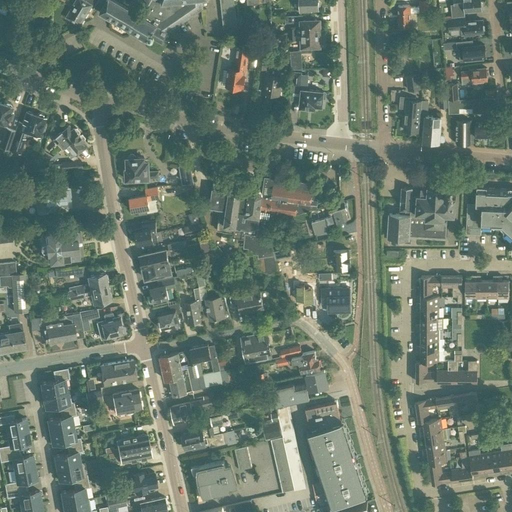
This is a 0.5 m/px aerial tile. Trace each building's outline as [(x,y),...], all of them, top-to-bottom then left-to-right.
[(75,0),(66,17),(80,25),(91,6),(92,4),(84,0),(75,0)] [(115,0),(106,0),(99,12),(147,40),(148,39),(150,40),(152,40),(153,38),(162,43),(168,33),(167,32),(202,8),(201,0),(142,0),(135,12),(115,0)] [(236,17),(234,0),(221,0),(225,38),(238,36),(237,29),(236,17)] [(296,0),(297,1),(300,1),(300,2),(300,10),(311,9),(316,9),(316,8),(323,8),(322,0),(296,0)] [(429,0),(419,0),(420,5),(420,11),(430,11),(429,0)] [(454,0),(455,4),(457,3),(458,16),(465,15),(465,10),(481,9),(481,7),(483,6),(482,3),(481,2),(480,0),(454,0)] [(409,4),(398,5),(399,27),(401,27),(401,32),(408,31),(408,27),(410,27),(410,12),(410,6),(409,4)] [(304,15),(286,15),(286,22),(296,22),(296,27),(289,27),(289,29),(287,29),(287,33),(301,33),(320,32),(319,27),(321,27),(321,20),(319,20),(319,19),(304,20),(304,15)] [(465,16),(448,17),(450,29),(460,28),(461,35),(465,35),(465,36),(475,35),(475,32),(484,31),(483,30),(485,29),(484,25),(483,24),(482,19),(465,20),(465,16)] [(301,33),(287,33),(288,37),(290,37),(290,39),(296,38),(302,38),(302,46),(302,52),(311,51),(311,46),(320,45),(320,44),(322,44),(321,37),(320,37),(320,32),(301,33)] [(469,40),(455,41),(456,48),(458,47),(459,59),(465,58),(465,61),(484,59),(484,56),(486,56),(485,44),(469,46),(469,40)] [(259,46),(257,58),(258,58),(269,59),(269,58),(270,58),(271,54),(269,53),(270,47),(264,46),(264,47),(259,46)] [(230,67),(227,85),(240,87),(241,85),(243,85),(244,75),(248,49),(238,47),(235,68),(230,67)] [(302,51),(290,51),(292,68),(303,67),(302,51)] [(280,54),(279,62),(290,63),(291,55),(280,54)] [(471,70),(459,71),(460,83),(472,82),(473,86),(475,88),(480,87),(482,85),(481,80),(488,80),(487,67),(471,68),(471,70)] [(265,74),(263,84),(266,84),(265,92),(269,93),(269,94),(279,96),(279,94),(284,94),(287,71),(276,69),(275,74),(273,74),(273,72),(266,71),(266,74),(265,74)] [(294,71),(292,85),(299,85),(299,89),(302,89),(300,106),(315,108),(315,105),(322,106),(323,98),(325,98),(326,92),(323,92),(323,91),(307,89),(308,75),(301,74),(301,72),(294,71)] [(418,74),(407,75),(409,89),(420,87),(418,74)] [(456,82),(446,83),(446,91),(447,99),(449,99),(449,98),(457,98),(456,82)] [(447,99),(446,91),(439,92),(440,107),(448,106),(447,99)] [(473,97),(457,98),(449,98),(449,99),(449,112),(459,112),(459,107),(473,107),(473,97)] [(487,112),(487,97),(473,97),(473,107),(473,112),(487,112)] [(407,99),(405,130),(418,131),(420,100),(407,99)] [(0,121),(6,124),(13,106),(0,101),(0,121)] [(21,137),(24,130),(39,135),(41,129),(44,130),(46,123),(43,123),(45,116),(26,110),(22,121),(18,120),(15,130),(9,149),(20,152),(25,138),(21,137)] [(421,110),(420,126),(423,126),(422,140),(439,142),(441,116),(427,115),(428,110),(421,110)] [(456,120),(456,142),(470,142),(470,120),(456,120)] [(475,122),(475,137),(496,137),(496,122),(475,122)] [(57,135),(53,138),(56,141),(62,147),(78,133),(80,130),(76,126),(73,127),(73,126),(71,128),(68,124),(56,134),(57,135)] [(0,146),(9,149),(15,130),(5,127),(0,141),(0,146)] [(78,133),(62,147),(70,158),(74,154),(74,155),(86,144),(83,141),(84,139),(78,133)] [(48,159),(52,155),(44,150),(40,162),(48,159)] [(127,168),(126,168),(126,179),(159,178),(158,170),(148,171),(148,161),(144,161),(144,157),(136,157),(135,156),(135,155),(134,155),(134,154),(133,153),(132,153),(131,153),(130,154),(129,154),(128,155),(128,156),(128,157),(128,158),(126,158),(127,168)] [(32,166),(29,166),(29,170),(32,170),(37,169),(40,162),(34,161),(32,166)] [(173,180),(168,180),(168,184),(182,184),(194,183),(190,164),(179,166),(182,182),(173,182),(173,180)] [(213,187),(210,205),(220,207),(217,228),(235,231),(236,224),(245,226),(244,232),(245,232),(243,246),(248,246),(249,253),(255,252),(256,272),(266,272),(266,273),(280,272),(264,222),(264,220),(258,222),(259,214),(262,213),(262,209),(284,213),(283,217),(309,209),(311,189),(273,184),(272,194),(262,193),(259,188),(254,187),(249,191),(249,192),(241,191),(241,190),(238,185),(233,184),(230,188),(231,183),(226,176),(214,175),(213,180),(221,181),(220,188),(213,187)] [(389,212),(388,237),(392,237),(391,241),(411,242),(408,242),(409,236),(445,238),(447,214),(454,215),(456,196),(452,195),(453,185),(427,184),(427,187),(420,187),(420,193),(417,193),(416,197),(411,197),(412,186),(401,186),(401,193),(400,193),(400,203),(400,213),(389,212)] [(67,208),(65,186),(34,189),(37,213),(48,212),(47,210),(67,208)] [(148,200),(160,198),(158,186),(146,188),(147,194),(130,197),(132,210),(139,209),(140,214),(148,212),(147,207),(149,207),(148,200)] [(511,191),(508,191),(508,188),(487,187),(486,187),(486,190),(476,190),(476,203),(467,202),(466,233),(481,233),(481,221),(491,221),(491,224),(500,225),(501,222),(511,232),(511,234),(511,235),(511,239),(511,191)] [(305,218),(297,220),(302,236),(314,232),(314,233),(329,228),(328,222),(333,220),(334,221),(347,217),(345,208),(346,208),(346,207),(348,205),(346,201),(344,200),(344,199),(329,204),(331,214),(326,215),(326,216),(310,220),(306,221),(305,218)] [(188,213),(191,223),(191,224),(204,221),(202,211),(200,211),(188,213)] [(143,227),(135,228),(138,244),(158,240),(157,234),(155,234),(155,232),(157,231),(156,219),(142,221),(143,227)] [(191,224),(184,226),(186,235),(206,230),(204,221),(191,224)] [(13,229),(0,229),(0,242),(14,241),(13,229)] [(40,246),(40,247),(40,248),(41,249),(42,250),(42,251),(46,251),(47,260),(50,259),(50,261),(63,259),(63,258),(79,256),(79,255),(83,255),(80,231),(77,231),(76,230),(60,232),(60,231),(47,232),(47,233),(45,233),(46,242),(42,243),(42,244),(41,244),(41,245),(40,245),(40,246)] [(182,238),(167,242),(168,248),(184,244),(182,238)] [(1,260),(20,259),(20,242),(1,243),(1,260)] [(168,259),(165,248),(140,254),(140,256),(138,257),(140,264),(142,263),(142,265),(168,259)] [(349,249),(334,250),(334,267),(350,266),(349,249)] [(171,271),(168,259),(142,265),(143,267),(141,268),(143,275),(145,274),(145,277),(171,271)] [(15,261),(0,261),(0,273),(16,273),(15,261)] [(176,268),(177,274),(193,270),(191,265),(176,268)] [(74,267),(47,271),(48,277),(75,273),(74,267)] [(202,269),(196,271),(198,285),(205,284),(204,279),(208,273),(202,270),(202,269)] [(70,290),(68,291),(68,293),(108,285),(105,272),(88,275),(89,283),(83,285),(83,284),(69,287),(70,290)] [(26,273),(0,274),(0,285),(6,285),(8,287),(12,287),(13,309),(14,311),(29,310),(29,308),(26,273)] [(179,275),(175,276),(173,276),(175,286),(177,290),(183,289),(179,275)] [(421,275),(421,295),(432,295),(432,284),(441,284),(442,284),(442,275),(421,275)] [(441,284),(441,286),(452,286),(452,296),(457,296),(462,296),(462,275),(442,275),(442,284),(441,284)] [(175,286),(173,276),(158,280),(159,285),(151,287),(152,294),(149,295),(151,302),(154,301),(154,302),(169,298),(168,297),(171,297),(169,287),(175,286)] [(465,279),(465,297),(476,297),(476,276),(473,276),(473,279),(465,279)] [(476,276),(476,297),(487,297),(487,279),(479,279),(479,276),(476,276)] [(487,279),(487,297),(498,297),(498,276),(495,276),(495,279),(487,279)] [(498,276),(498,297),(509,297),(509,279),(500,279),(500,276),(498,276)] [(241,287),(228,289),(232,307),(240,305),(242,307),(243,312),(261,309),(259,301),(262,300),(260,290),(255,291),(254,290),(259,283),(249,284),(250,285),(241,287)] [(304,284),(297,284),(297,299),(304,299),(305,299),(304,284)] [(305,299),(304,299),(305,302),(313,302),(312,286),(305,287),(305,284),(304,284),(305,299)] [(108,285),(68,293),(70,299),(92,295),(93,302),(110,299),(108,285)] [(350,287),(328,287),(329,308),(350,307),(350,287)] [(222,294),(205,298),(209,318),(224,315),(224,318),(231,316),(229,308),(225,309),(222,294)] [(418,303),(418,306),(439,306),(439,295),(432,295),(421,295),(421,303),(418,303)] [(34,296),(31,303),(39,306),(41,298),(34,296)] [(200,299),(185,302),(189,322),(201,320),(199,310),(202,309),(200,299)] [(276,299),(272,305),(283,313),(288,307),(276,299)] [(160,320),(158,321),(160,327),(162,326),(162,328),(179,324),(176,313),(181,312),(179,301),(168,304),(169,310),(158,313),(160,320)] [(418,306),(418,309),(421,309),(421,317),(439,317),(439,306),(418,306)] [(97,308),(79,310),(80,312),(81,320),(88,318),(99,316),(97,308)] [(56,326),(46,327),(49,342),(76,338),(74,328),(80,327),(82,326),(81,320),(80,312),(72,314),(73,323),(72,323),(62,324),(61,322),(55,323),(56,326)] [(101,321),(97,322),(101,338),(105,337),(123,332),(119,317),(114,318),(112,312),(104,314),(106,320),(101,321)] [(421,325),(418,325),(418,327),(443,327),(443,317),(439,317),(421,317),(421,325)] [(19,322),(8,324),(9,331),(12,349),(25,346),(22,329),(22,324),(19,322)] [(418,327),(418,330),(421,330),(421,338),(443,338),(443,327),(418,327)] [(9,331),(0,332),(0,350),(12,349),(9,331)] [(266,331),(254,333),(259,359),(271,356),(266,331)] [(254,333),(242,336),(247,361),(259,359),(254,333)] [(418,346),(418,349),(443,349),(443,338),(421,338),(421,346),(418,346)] [(181,363),(162,367),(165,379),(170,378),(173,393),(193,389),(192,388),(222,381),(222,380),(213,344),(210,345),(209,341),(190,345),(194,360),(210,357),(213,371),(202,373),(200,361),(192,363),(181,365),(181,363)] [(214,344),(213,344),(222,380),(230,379),(227,364),(230,363),(229,356),(235,355),(234,348),(226,349),(227,356),(217,359),(214,344)] [(300,345),(280,349),(282,356),(302,352),(300,345)] [(178,351),(160,355),(162,367),(181,363),(180,360),(186,359),(184,349),(178,351)] [(418,349),(418,352),(421,352),(421,359),(421,360),(427,360),(439,360),(439,359),(445,359),(445,349),(443,349),(418,349)] [(303,354),(292,357),(293,362),(298,361),(300,362),(302,370),(320,366),(318,358),(316,358),(315,350),(302,352),(303,354)] [(288,355),(277,357),(278,365),(290,363),(288,355)] [(100,364),(94,365),(95,370),(101,369),(102,375),(117,372),(116,370),(134,367),(132,358),(100,364)] [(416,359),(416,380),(437,380),(437,371),(427,371),(427,360),(421,360),(421,359),(416,359)] [(437,369),(437,371),(437,380),(457,380),(457,369),(457,359),(455,359),(448,359),(448,369),(437,369)] [(457,369),(457,380),(477,380),(477,359),(468,359),(468,369),(457,369)] [(55,379),(41,382),(42,388),(43,394),(69,389),(66,389),(65,378),(69,377),(67,367),(53,369),(55,379)] [(102,375),(103,383),(136,378),(134,367),(116,370),(117,372),(102,375)] [(299,382),(273,388),(277,405),(288,403),(309,398),(308,391),(310,390),(328,386),(324,369),(306,373),(308,383),(299,385),(299,382)] [(90,388),(84,389),(87,402),(102,399),(100,387),(95,388),(94,388),(90,388)] [(138,388),(112,393),(115,406),(116,413),(141,408),(138,388)] [(71,400),(69,389),(43,394),(44,400),(45,406),(60,403),(61,409),(75,407),(73,400),(71,400)] [(476,391),(456,394),(458,405),(468,403),(470,413),(479,412),(476,391)] [(456,394),(436,397),(438,406),(437,406),(438,408),(449,406),(450,416),(456,415),(459,415),(459,414),(458,405),(456,394)] [(436,397),(415,400),(419,420),(423,420),(423,419),(430,418),(428,408),(437,406),(438,406),(436,397)] [(205,398),(197,399),(198,406),(207,404),(205,398)] [(197,399),(171,405),(175,422),(194,418),(194,416),(196,414),(195,410),(193,409),(193,408),(194,406),(198,406),(197,399)] [(335,401),(306,407),(311,430),(324,479),(312,482),(318,500),(316,500),(318,507),(366,495),(365,492),(341,420),(341,419),(338,406),(337,400),(335,400),(335,401)] [(288,403),(277,405),(278,412),(279,416),(280,419),(283,436),(295,488),(306,486),(288,403)] [(76,413),(75,407),(61,409),(62,415),(48,418),(49,424),(48,424),(49,429),(50,429),(50,430),(73,426),(71,414),(76,413)] [(278,412),(271,413),(273,420),(280,419),(279,416),(278,412)] [(28,430),(26,418),(14,420),(13,413),(0,415),(0,423),(6,422),(8,433),(28,430)] [(221,414),(210,416),(212,425),(218,424),(223,422),(221,414)] [(469,427),(479,425),(477,414),(467,415),(469,427)] [(424,427),(421,428),(422,430),(442,427),(441,417),(430,418),(423,419),(423,420),(424,427)] [(278,421),(265,424),(268,437),(281,434),(278,421)] [(193,430),(182,433),(184,440),(220,432),(218,424),(212,425),(202,427),(193,429),(193,430)] [(459,430),(456,430),(457,436),(459,436),(464,435),(463,431),(466,431),(465,424),(458,425),(459,430)] [(75,437),(73,426),(50,430),(50,431),(49,431),(50,436),(51,436),(52,442),(66,439),(67,445),(81,443),(80,436),(75,437)] [(241,435),(261,433),(260,426),(240,428),(241,435)] [(442,427),(422,430),(422,433),(425,433),(426,441),(444,438),(447,438),(446,427),(442,427)] [(30,442),(28,430),(8,433),(10,444),(0,446),(0,453),(19,450),(18,444),(30,442)] [(214,433),(184,440),(186,447),(197,445),(197,446),(206,444),(210,443),(211,445),(227,441),(224,431),(220,432),(214,433)] [(112,446),(105,448),(106,453),(108,452),(118,450),(149,444),(146,433),(116,439),(117,445),(117,448),(113,449),(113,446),(112,446)] [(283,436),(271,439),(283,492),(295,488),(283,436)] [(427,449),(425,449),(425,452),(446,449),(444,438),(426,441),(427,449)] [(511,442),(501,444),(502,449),(505,470),(507,469),(507,467),(511,465),(511,442)] [(82,450),(81,443),(67,445),(68,451),(54,454),(57,466),(85,461),(80,461),(78,450),(82,450)] [(118,450),(108,452),(109,457),(119,455),(120,462),(151,455),(149,444),(118,450)] [(247,445),(235,448),(239,469),(252,466),(247,445)] [(480,448),(469,450),(469,456),(470,455),(472,472),(473,472),(480,471),(481,473),(483,473),(480,452),(480,448)] [(446,449),(425,452),(425,455),(428,454),(429,462),(441,461),(447,460),(446,449)] [(502,449),(491,451),(494,469),(502,467),(502,470),(505,470),(502,449)] [(20,456),(19,450),(0,453),(0,458),(0,461),(13,459),(15,470),(34,466),(32,454),(20,456)] [(491,451),(480,452),(483,473),(486,472),(486,470),(494,469),(491,451)] [(462,466),(451,468),(451,470),(452,470),(453,479),(473,476),(473,472),(472,472),(470,455),(469,456),(467,456),(461,457),(462,466)] [(199,472),(196,473),(200,490),(203,489),(205,496),(230,490),(229,484),(231,484),(231,482),(235,481),(230,465),(225,466),(224,459),(198,465),(199,472)] [(88,479),(85,461),(57,466),(59,478),(73,476),(74,482),(88,479)] [(441,461),(429,462),(432,482),(453,479),(452,470),(451,470),(442,471),(441,461)] [(111,465),(101,467),(102,475),(113,473),(111,465)] [(37,478),(34,466),(15,470),(17,480),(4,483),(6,490),(26,486),(25,480),(37,478)] [(131,475),(132,483),(156,479),(155,471),(146,473),(145,471),(132,473),(132,475),(131,475)] [(89,486),(88,479),(74,482),(75,488),(61,490),(62,496),(61,496),(62,502),(63,501),(63,502),(89,498),(89,497),(87,498),(84,487),(89,486)] [(94,493),(105,493),(105,480),(95,479),(94,493)] [(156,479),(132,483),(134,490),(135,490),(135,492),(149,490),(148,488),(157,486),(156,479)] [(27,492),(26,486),(6,490),(7,497),(19,495),(21,506),(41,502),(39,490),(27,492)] [(293,506),(293,494),(262,495),(263,506),(293,506)] [(112,498),(106,500),(108,507),(117,505),(126,503),(124,496),(112,498)] [(142,510),(137,511),(136,511),(166,511),(167,511),(164,496),(140,502),(142,510)] [(380,511),(376,497),(334,511),(380,511)] [(91,509),(89,498),(63,502),(63,503),(62,503),(63,508),(64,508),(64,511),(77,511),(80,511),(79,511),(96,511),(96,508),(91,509)] [(43,511),(41,502),(21,506),(22,511),(43,511)]
